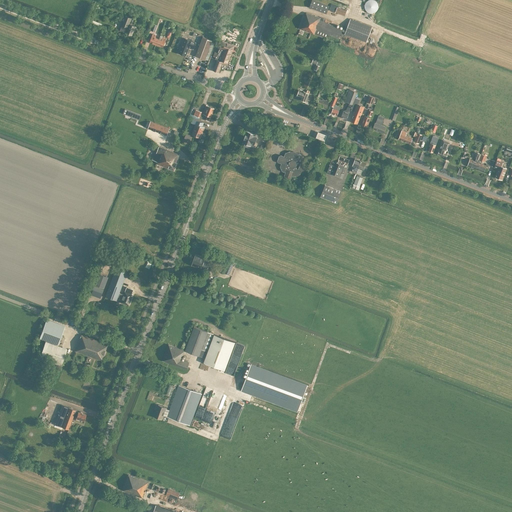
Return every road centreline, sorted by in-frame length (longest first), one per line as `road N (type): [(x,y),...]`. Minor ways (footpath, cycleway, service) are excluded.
road 1 (tertiary): [(78,511),(182,235)]
road 2 (secondary): [(511,199),(284,112)]
road 3 (unclassified): [(228,89),(0,5)]
road 4 (tertiary): [(227,118),(182,235)]
